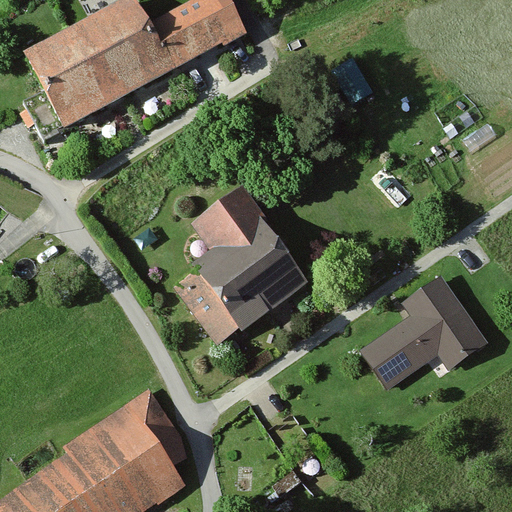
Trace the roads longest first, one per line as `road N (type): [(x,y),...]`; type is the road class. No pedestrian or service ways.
road 1 (residential): [(193,425),(452,241)]
road 2 (residential): [(57,197),(75,237),(115,282),(157,351),(193,425)]
road 3 (residential): [(57,197),(274,68)]
